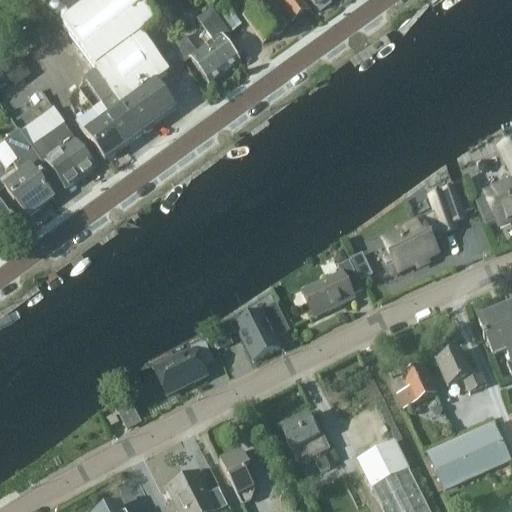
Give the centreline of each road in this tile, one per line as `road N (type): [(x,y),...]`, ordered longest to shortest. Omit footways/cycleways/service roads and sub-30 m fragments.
road 1 (unclassified): [(16,511),(264,379),(511,265)]
road 2 (residential): [(0,279),(385,0)]
